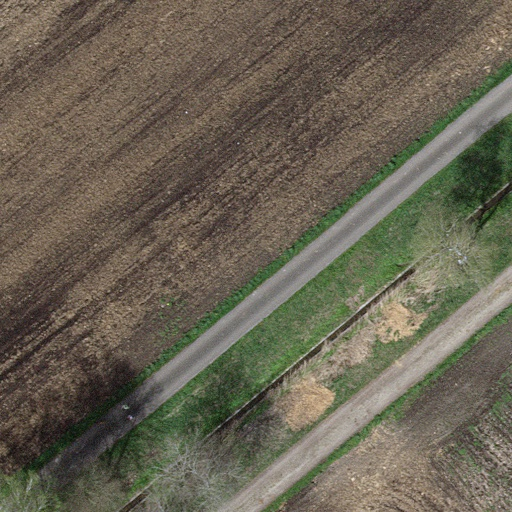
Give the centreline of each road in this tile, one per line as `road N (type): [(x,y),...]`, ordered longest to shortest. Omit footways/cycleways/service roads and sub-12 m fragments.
road 1 (track): [(4,511),(511,83)]
road 2 (track): [(511,289),(239,511)]
